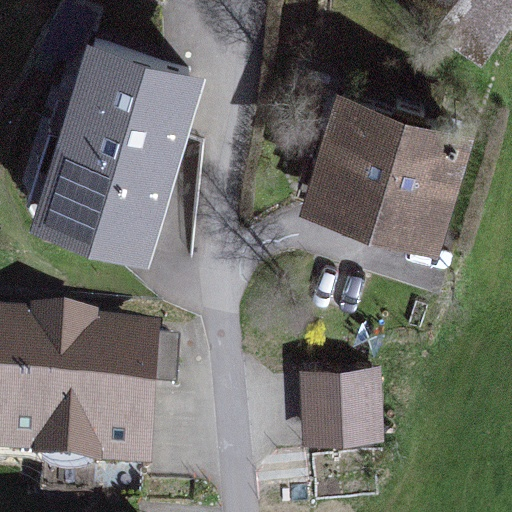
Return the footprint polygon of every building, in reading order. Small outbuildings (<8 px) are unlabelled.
[(511,0),(419,0),(482,47),(511,6),(511,0)] [(89,16),(31,195),(148,233),(206,54),(89,16)] [(347,96),(316,203),(447,239),(477,133),(347,96)] [(167,347),(0,337),(0,475),(158,485),(167,347)] [(380,358),(301,362),(305,436),(383,432),(380,358)]
